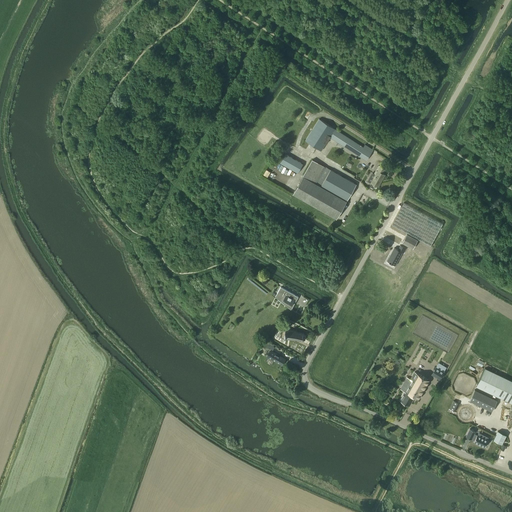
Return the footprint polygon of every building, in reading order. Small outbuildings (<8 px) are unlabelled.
[(366,160),(371,152),(319,119),(305,140),(321,150),(330,137),(339,143),(366,160)] [(285,154),(280,163),(298,173),(303,164),(285,154)] [(325,167),(312,159),(303,175),(293,194),(336,219),(347,199),(356,184),(325,166),(325,167)] [(371,183),(369,186),(373,188),(375,185),(378,187),(385,174),(383,173),(385,169),(379,165),(374,173),(374,174),(375,175),(370,183),(371,183)] [(404,202),(391,225),(430,246),(443,224),(404,202)] [(407,234),(403,240),(402,243),(413,248),(417,240),(407,234)] [(394,248),(387,261),(389,262),(390,263),(390,262),(395,265),(402,252),(404,253),(406,248),(401,245),(398,250),(394,248)] [(291,310),(294,303),(298,297),(280,287),(275,297),(291,310)] [(285,330),(284,338),(295,339),(298,339),(298,340),(299,340),(299,339),(301,340),(302,341),(302,340),(304,339),(305,339),(305,338),(305,336),(306,336),(306,335),(305,335),(303,334),(303,333),(302,333),(300,333),(300,332),(299,332),(299,333),(296,332),(296,331),(285,330)] [(422,348),(419,353),(426,358),(430,353),(422,348)] [(267,357),(281,364),(284,358),(270,351),(267,357)] [(422,361),(413,356),(408,364),(417,369),(422,361)] [(438,363),(432,374),(439,379),(446,367),(438,363)] [(511,380),(485,368),(476,386),(511,402),(511,380)] [(405,392),(400,400),(409,405),(414,396),(418,398),(428,380),(415,372),(411,378),(410,380),(407,378),(404,383),(407,385),(408,386),(405,392)] [(497,400),(475,389),(469,401),(492,411),(497,400)] [(453,400),(449,409),(453,411),(458,403),(453,400)] [(475,431),(470,428),(466,437),(471,439),(474,441),(474,442),(484,447),(487,443),(488,441),(488,440),(487,439),(488,437),(479,433),(478,435),(477,435),(474,434),(475,431)] [(498,430),(494,440),(502,444),(506,434),(498,430)]
